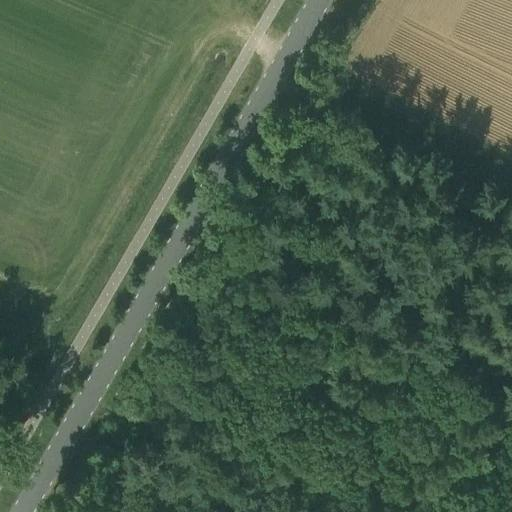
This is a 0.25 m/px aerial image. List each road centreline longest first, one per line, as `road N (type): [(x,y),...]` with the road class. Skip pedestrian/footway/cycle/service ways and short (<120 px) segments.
road 1 (secondary): [(23,511),(323,0)]
road 2 (unknown): [(256,38),(227,26),(213,36),(67,289),(45,300),(0,286)]
